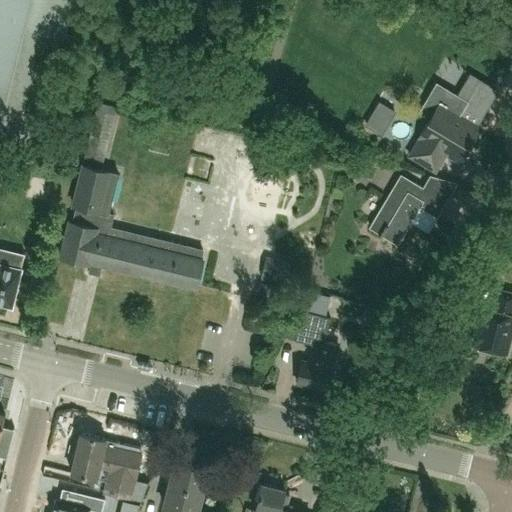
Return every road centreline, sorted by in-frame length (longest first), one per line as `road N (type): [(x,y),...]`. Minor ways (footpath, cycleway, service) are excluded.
road 1 (tertiary): [(507,478),(48,365)]
road 2 (residential): [(12,511),(48,365)]
